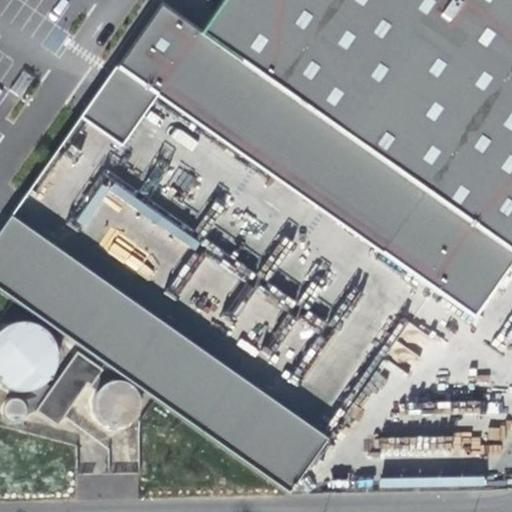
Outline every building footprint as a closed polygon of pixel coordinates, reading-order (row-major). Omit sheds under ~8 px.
[(511,263),(511,0),(222,0),(198,34),(423,192),(381,252),(474,318),(511,263)] [(155,96),(198,34),(157,5),(113,65),(155,96)] [(198,34),(155,96),(381,252),(423,192),(198,34)] [(155,96),(113,65),(77,116),(118,146),(155,96)] [(155,279),(165,285),(196,237),(103,178),(72,226),(102,245),(113,227),(126,235),(137,218),(164,235),(152,254),(165,262),(155,279)] [(0,230),(0,291),(288,492),(326,439),(9,218),(0,230)] [(50,373),(54,361),(53,348),(47,337),(37,328),(25,325),(12,326),(1,332),(0,332),(0,381),(6,386),(18,390),(31,389),(42,383),(50,373)] [(37,411),(57,425),(87,383),(91,386),(102,370),(77,353),(37,411)] [(135,418),(139,410),(139,401),(137,393),(131,387),(123,383),(114,382),(106,385),(99,391),(95,398),(95,407),(97,416),(103,422),(111,426),(120,427),(128,424),(135,418)] [(25,418),(27,414),(27,410),(25,406),(22,403),(18,402),(14,402),(10,404),(7,407),(5,411),(5,415),(7,419),(10,422),(14,423),(18,423),(22,422),(25,418)]
